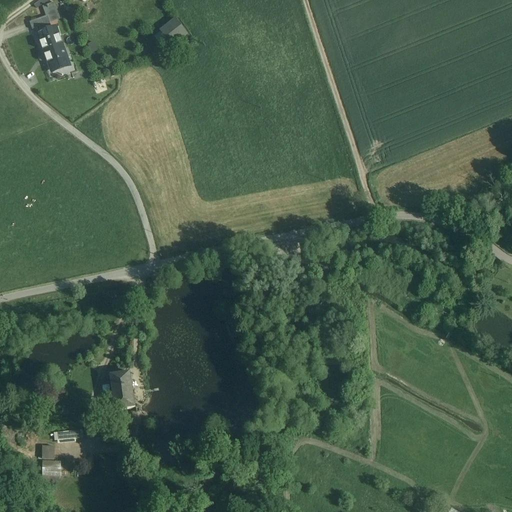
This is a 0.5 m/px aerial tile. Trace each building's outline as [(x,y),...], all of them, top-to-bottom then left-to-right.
[(47,16),(48,16),(49,20),(58,17),(54,4),(44,8),(47,16)] [(33,30),(37,28),(50,23),(49,20),(48,16),(30,23),(33,30)] [(50,23),(37,28),(38,34),(52,29),(50,23)] [(52,29),(38,34),(41,42),(40,43),(43,51),(44,51),(46,55),(46,56),(48,55),(63,50),(64,49),(62,44),(63,44),(60,36),(59,36),(56,29),(56,27),(52,29)] [(161,35),(157,31),(151,37),(155,41),(152,43),(156,47),(158,44),(161,47),(167,41),(164,38),(167,36),(163,32),(161,35)] [(46,55),(45,56),(48,64),(49,63),(52,74),(70,67),(64,49),(63,50),(48,55),(46,56),(46,55)] [(234,323),(230,324),(225,326),(230,342),(240,340),(234,323)] [(130,373),(120,375),(120,372),(113,373),(113,376),(111,376),(114,396),(116,410),(116,411),(135,408),(130,373)] [(114,396),(106,397),(108,411),(116,410),(114,396)] [(76,442),(76,437),(84,437),(83,431),(56,432),(57,443),(76,442)] [(59,465),(42,465),(41,476),(59,476),(59,465)]
